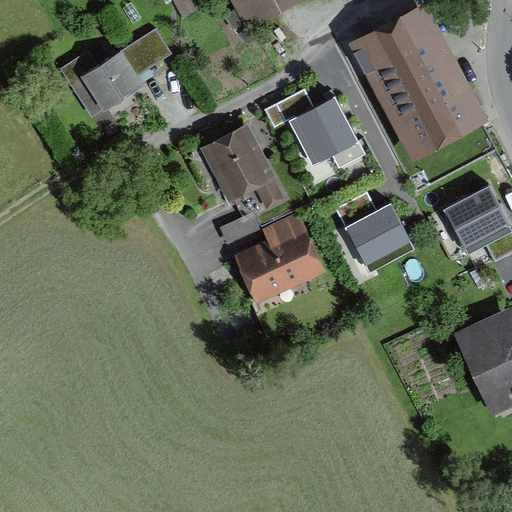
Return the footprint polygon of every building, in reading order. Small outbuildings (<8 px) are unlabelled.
[(176,0),(185,15),(210,1),(209,0),(176,0)] [(232,0),(245,22),(287,0),(232,0)] [(410,147),(470,116),(409,2),(337,41),(354,74),(377,62),(394,93),(375,103),(394,138),(403,134),(410,147)] [(158,32),(127,50),(145,80),(176,62),(158,32)] [(149,87),(145,80),(127,50),(98,67),(89,52),(63,67),(99,130),(115,121),(108,110),(149,87)] [(355,134),(334,94),(295,115),(315,155),(355,134)] [(243,217),(281,197),(244,127),(211,145),(221,165),(217,167),(243,217)] [(437,168),(443,183),(491,166),(485,150),(437,168)] [(469,244),(509,223),(489,183),(449,204),(469,244)] [(411,240),(390,200),(350,221),(371,261),(411,240)] [(245,257),(260,292),(315,267),(300,233),(245,257)] [(465,334),(497,402),(511,394),(511,327),(506,315),(465,334)]
